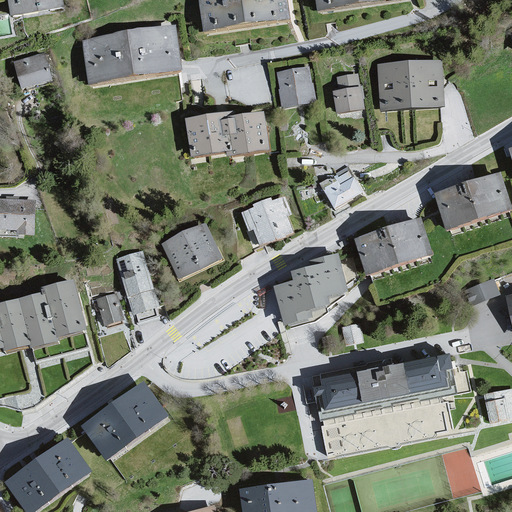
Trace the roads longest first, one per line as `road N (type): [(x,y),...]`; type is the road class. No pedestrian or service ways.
road 1 (tertiary): [(144,357),(260,271),(511,127)]
road 2 (residential): [(447,0),(370,35),(195,69)]
road 3 (residential): [(144,357),(184,390),(246,388),(316,365)]
road 4 (tertiary): [(1,457),(144,357)]
